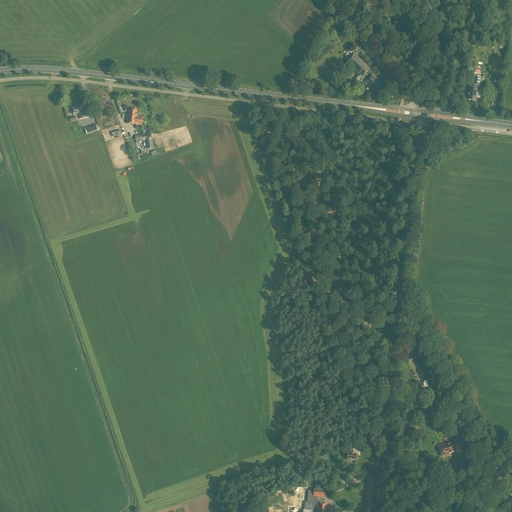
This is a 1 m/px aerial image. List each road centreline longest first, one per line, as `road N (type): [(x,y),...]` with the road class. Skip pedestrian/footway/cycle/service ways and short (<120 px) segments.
road 1 (primary): [(0,71),(68,71),(420,114)]
road 2 (unclassified): [(376,511),(420,114)]
